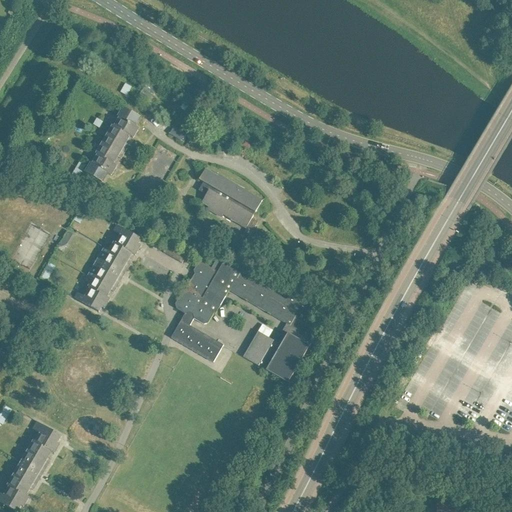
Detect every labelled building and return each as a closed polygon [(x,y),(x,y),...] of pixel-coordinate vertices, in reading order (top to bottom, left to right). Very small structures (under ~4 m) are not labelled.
[(139,129),(136,127),(141,118),(124,108),(119,117),(120,117),(115,127),(113,126),(96,154),(98,155),(92,165),(90,163),(85,172),(104,183),(109,174),(111,176),(117,166),(114,164),(118,157),(121,159),(129,145),(126,143),(130,136),(133,138),(139,129)] [(189,135),(174,126),(170,134),(184,143),(189,135)] [(193,148),(203,152),(206,144),(196,140),(190,136),(186,144),(193,149),(193,148)] [(252,211),(255,213),(263,201),(242,189),(241,190),(238,189),(239,187),(218,175),(218,177),(206,170),(199,181),(205,184),(201,191),(207,194),(202,203),(209,207),(207,210),(221,218),(223,215),(246,229),(254,216),(250,215),(252,211)] [(83,205),(74,220),(80,223),(89,209),(83,205)] [(105,247),(96,263),(87,278),(92,281),(88,287),(90,288),(85,297),(77,293),(74,298),(99,312),(102,308),(104,309),(110,299),(107,297),(111,290),(114,292),(131,262),(128,261),(132,254),(135,256),(141,246),(138,244),(141,240),(117,225),(113,231),(121,235),(116,244),(114,243),(110,250),(105,247)] [(167,247),(163,252),(182,263),(185,258),(167,247)] [(194,319),(204,325),(208,324),(214,314),(215,314),(229,291),(287,324),(276,342),(258,332),(243,358),(288,383),(318,332),(305,324),(316,305),(292,291),(286,300),(223,263),(216,275),(213,273),(214,271),(202,264),(199,265),(195,271),(196,274),(187,289),(184,290),(175,305),(176,309),(185,314),(171,338),(214,363),(224,346),(190,326),(194,319)] [(40,277),(46,281),(52,272),(45,268),(40,277)] [(5,406),(0,416),(6,419),(12,410),(5,406)] [(62,436),(37,422),(33,429),(40,434),(35,442),(34,441),(8,486),(9,487),(4,495),(0,492),(0,502),(16,511),(17,511),(21,506),(23,507),(29,497),(26,496),(30,489),(33,491),(51,461),(47,459),(51,452),(54,454),(60,444),(58,443),(62,436)] [(457,511),(458,500),(448,500),(438,500),(438,499),(437,511),(457,511)]
